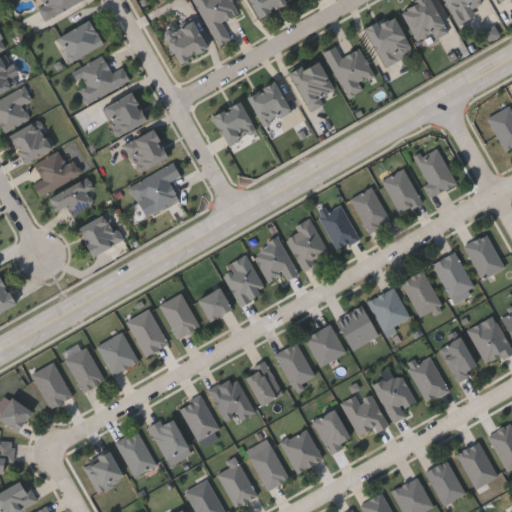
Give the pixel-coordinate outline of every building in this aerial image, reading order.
[(82,0),(45,20),(38,7),(44,3),(42,0),(82,0)] [(195,0),(231,0),(238,13),(223,21),(233,39),(219,46),(195,0)] [(284,0),(286,2),(259,17),(249,0),(284,0)] [(436,38),(433,33),(418,41),(401,8),(416,0),(431,0),(448,32),(436,38)] [(444,0),(480,0),(481,2),(462,12),(466,20),(458,25),(444,0)] [(385,66),(366,27),(393,13),(409,44),(395,52),(399,60),(385,66)] [(69,61),(57,36),(90,20),(103,45),(69,61)] [(166,32),(194,20),(206,49),(178,61),(166,32)] [(345,95),(324,51),(337,45),(342,56),(361,47),(377,80),(345,95)] [(131,81),(87,102),(72,71),(103,55),(112,72),(123,66),(131,81)] [(0,56),(1,56),(17,83),(0,92),(0,56)] [(318,58),(334,89),(320,96),(324,104),(310,111),(290,73),(318,58)] [(262,124),(248,94),(276,80),(291,111),(262,124)] [(0,124),(0,98),(25,87),(31,100),(23,104),(30,118),(3,131),(0,124)] [(146,122),(116,134),(104,105),(134,93),(146,122)] [(213,113),(241,101),(255,132),(227,145),(213,113)] [(511,109),(511,148),(504,152),(487,116),(510,105),(511,109)] [(54,145),(25,163),(9,137),(38,119),(54,145)] [(137,171),(125,141),(155,129),(167,159),(137,171)] [(456,183),(430,197),(423,185),(427,183),(414,157),(436,146),(456,183)] [(34,163),(60,151),(65,163),(75,159),(82,174),(38,194),(31,178),(39,174),(34,163)] [(147,197),(138,202),(129,185),(174,162),(181,175),(169,181),(179,199),(155,212),(147,197)] [(421,201),(399,213),(381,180),(403,168),(421,201)] [(47,197),(87,177),(92,188),(88,190),(94,203),(72,214),(67,205),(54,212),(47,197)] [(350,198),(371,187),(390,220),(368,232),(350,198)] [(340,203),(358,238),(336,250),(318,214),(340,203)] [(78,226),(110,212),(123,241),(91,255),(78,226)] [(300,268),(287,236),(297,232),(293,225),(311,217),(328,256),(300,268)] [(463,246),(485,233),(504,266),(482,279),(463,246)] [(281,274),(268,281),(251,252),(278,237),(298,273),(285,281),(281,274)] [(450,299),(432,262),(456,251),(473,289),(450,299)] [(240,305),(220,269),(246,255),(266,290),(240,305)] [(440,307),(417,316),(402,280),(424,270),(440,307)] [(0,312),(0,278),(2,277),(16,304),(0,312)] [(230,307),(210,321),(196,301),(216,287),(230,307)] [(382,330),(367,300),(394,287),(408,318),(382,330)] [(159,305),(181,293),(199,326),(177,338),(159,305)] [(511,338),(510,339),(502,321),(506,319),(501,310),(511,304),(511,338)] [(377,334),(352,350),(334,320),(360,305),(377,334)] [(143,355),(128,319),(150,310),(166,345),(143,355)] [(467,329),(481,322),(483,326),(496,319),(511,351),(485,365),(467,329)] [(305,336),(331,324),(344,354),(318,366),(305,336)] [(111,375),(96,345),(122,332),(137,362),(111,375)] [(456,380),(438,348),(459,336),(477,368),(456,380)] [(274,354),(296,342),(315,377),(293,388),(274,354)] [(65,357),(87,347),(103,381),(81,391),(65,357)] [(426,402),(406,367),(428,354),(448,389),(426,402)] [(72,396),(50,408),(31,373),(52,361),(72,396)] [(260,406),(242,373),(265,361),(282,393),(260,406)] [(372,384),(399,370),(415,401),(402,408),(405,415),(392,422),(372,384)] [(254,410),(227,425),(208,391),(235,376),(254,410)] [(359,438),(340,402),(355,394),(358,399),(370,393),(386,423),(359,438)] [(178,408),(200,395),(219,427),(197,441),(178,408)] [(0,419),(0,411),(12,396),(31,412),(15,432),(0,419)] [(330,452),(311,421),(332,409),(351,440),(330,452)] [(149,424),(172,415),(185,451),(163,459),(149,424)] [(511,466),(505,470),(488,434),(511,423),(511,425),(511,466)] [(322,458),(296,473),(279,443),(305,428),(322,458)] [(116,441),(140,432),(154,466),(131,476),(116,441)] [(0,441),(13,442),(12,462),(3,462),(3,472),(0,471),(0,441)] [(474,488),(456,453),(478,441),(497,476),(474,488)] [(251,454),(273,446),(286,480),(264,489),(251,454)] [(97,493),(82,465),(108,451),(123,479),(97,493)] [(442,505),(425,471),(447,460),(464,494),(442,505)] [(255,496),(234,507),(217,474),(239,463),(255,496)] [(0,511),(0,491),(24,478),(37,501),(16,511),(0,511)] [(401,511),(392,488),(419,478),(432,509),(424,511),(401,511)] [(195,511),(184,491),(206,479),(223,511),(195,511)] [(364,511),(360,503),(383,493),(391,511),(364,511)]
